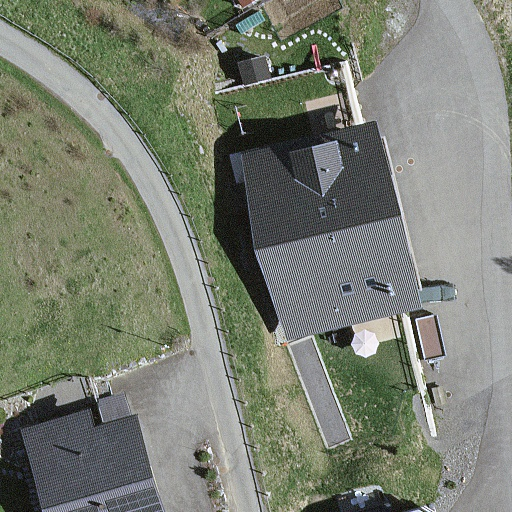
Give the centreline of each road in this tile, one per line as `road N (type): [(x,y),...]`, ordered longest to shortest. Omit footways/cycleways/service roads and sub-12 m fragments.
road 1 (residential): [(0,42),(114,130),(185,244),(214,330),(254,511)]
road 2 (residential): [(501,511),(481,396),(467,141),(433,0)]
